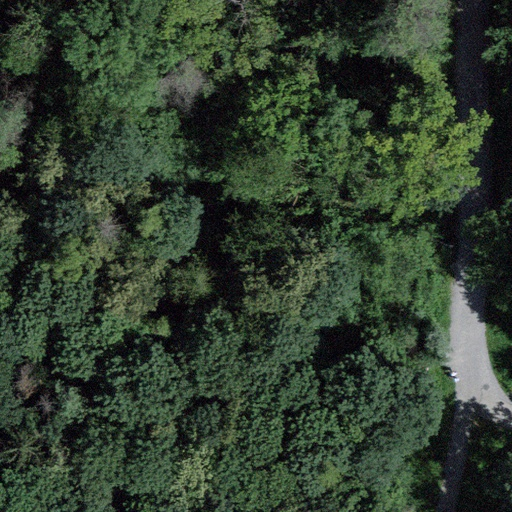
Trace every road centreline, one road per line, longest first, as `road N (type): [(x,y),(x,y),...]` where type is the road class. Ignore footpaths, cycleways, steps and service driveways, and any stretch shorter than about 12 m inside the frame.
road 1 (track): [(477,0),(468,389)]
road 2 (track): [(468,389),(443,511)]
